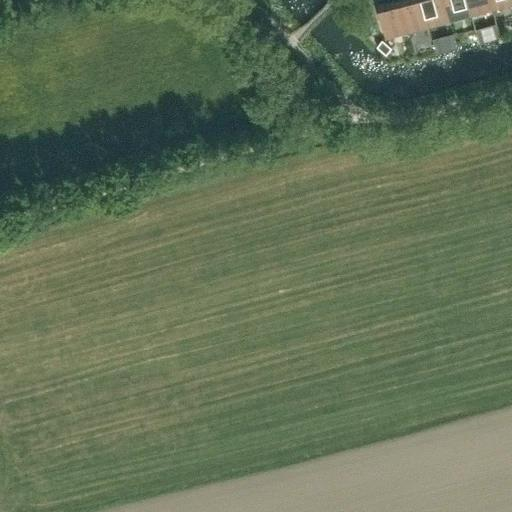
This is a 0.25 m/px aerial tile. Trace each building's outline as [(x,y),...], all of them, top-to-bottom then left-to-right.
[(407,27),(399,0),(376,0),(385,33),(407,27)] [(428,21),(422,0),(399,0),(407,27),(428,21)] [(449,16),(444,0),(422,0),(428,21),(449,16)] [(470,10),(467,0),(444,0),(449,16),(470,10)] [(491,5),(489,0),(467,0),(470,10),(491,5)] [(386,52),(391,46),(382,38),(377,44),(386,52)]
